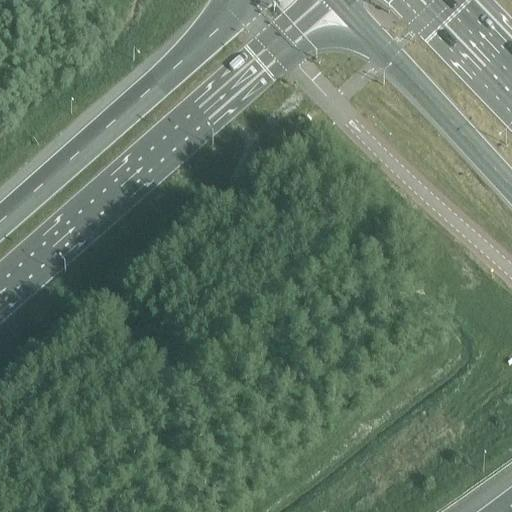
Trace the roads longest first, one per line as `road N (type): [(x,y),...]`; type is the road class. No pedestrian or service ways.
road 1 (motorway): [(0,295),(278,45)]
road 2 (unclassified): [(511,276),(278,45)]
road 3 (motorway): [(241,5),(0,222)]
road 4 (trunk): [(339,0),(511,191)]
